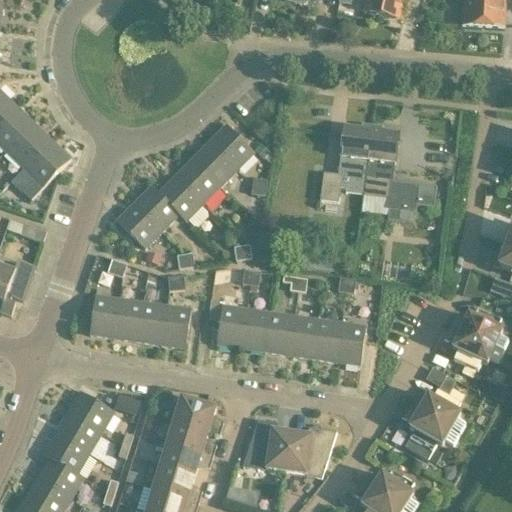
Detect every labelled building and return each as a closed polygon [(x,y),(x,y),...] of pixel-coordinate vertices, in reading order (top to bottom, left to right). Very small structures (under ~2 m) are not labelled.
[(366,0),(364,14),(399,22),(403,0),(366,0)] [(504,30),(505,0),(463,0),(462,28),(504,30)] [(0,126),(17,110),(0,93),(0,126)] [(0,148),(7,156),(35,127),(17,110),(0,126),(0,148)] [(25,173),(53,144),(35,127),(7,156),(25,173)] [(209,145),(237,173),(254,156),(226,128),(209,145)] [(339,206),(341,191),(346,192),(346,196),(363,198),(372,132),(344,128),(338,178),(323,176),(320,204),(339,206)] [(419,188),(393,184),(399,135),(372,132),(363,198),(386,202),(385,212),(390,212),(388,224),(410,227),(412,215),(415,215),(419,188)] [(53,144),(25,173),(35,183),(23,195),(31,203),(71,162),(53,144)] [(192,163),(220,191),(237,173),(209,145),(192,163)] [(270,167),(272,159),(261,148),(255,154),(264,164),(265,162),(270,167)] [(220,191),(192,163),(175,179),(203,207),(220,191)] [(207,216),(201,210),(203,207),(175,179),(158,196),(151,189),(151,190),(179,218),(180,218),(186,224),(188,223),(194,229),(198,230),(208,219),(207,216)] [(252,189),(266,191),(267,183),(253,181),(252,189)] [(252,189),(251,197),(265,199),(266,191),(252,189)] [(179,218),(151,190),(134,207),(162,235),(179,218)] [(145,253),(162,235),(134,207),(116,224),(145,253)] [(25,228),(21,238),(32,242),(36,231),(25,228)] [(36,231),(32,242),(44,246),(47,235),(40,233),(36,231)] [(244,263),(252,262),(250,248),(242,249),(244,263)] [(242,249),(234,250),(236,264),(244,263),(242,249)] [(511,251),(507,249),(499,270),(511,274),(511,251)] [(159,260),(149,256),(146,265),(156,269),(159,260)] [(185,258),(187,271),(195,270),(193,256),(185,258)] [(187,271),(185,258),(177,259),(179,273),(187,271)] [(318,274),(319,262),(304,260),(302,272),(318,274)] [(115,278),(120,265),(112,263),(107,276),(115,278)] [(0,268),(0,304),(4,306),(5,306),(5,304),(7,299),(10,300),(23,305),(35,270),(18,264),(14,274),(11,272),(0,268)] [(120,265),(115,278),(123,281),(127,268),(120,265)] [(250,288),(252,275),(244,273),(242,287),(250,288)] [(252,275),(250,288),(258,290),(260,276),(252,275)] [(176,280),(177,294),(185,293),(184,279),(176,280)] [(283,287),(291,288),(290,294),(298,295),(300,281),(284,279),(283,287)] [(177,294),(176,280),(168,281),(169,295),(177,294)] [(300,281),(298,295),(306,296),(307,282),(300,281)] [(346,296),(348,282),(340,281),(338,295),(346,296)] [(348,282),(346,296),(354,297),(356,283),(348,282)] [(114,342),(120,302),(95,299),(89,338),(114,342)] [(120,302),(114,342),(138,345),(143,306),(120,302)] [(143,306),(138,345),(161,349),(167,309),(143,306)] [(167,309),(161,349),(186,352),(191,312),(167,309)] [(241,352),(247,312),(222,309),(216,348),(241,352)] [(247,312),(241,352),(265,355),(270,316),(247,312)] [(449,330),(503,355),(508,343),(500,339),(502,334),(497,331),(501,323),(477,312),(473,320),(468,318),(466,323),(455,318),(449,330)] [(270,316),(265,355),(288,359),(294,319),(270,316)] [(294,319),(288,359),(312,362),(318,323),(294,319)] [(318,323),(312,362),(336,366),(341,326),(318,323)] [(341,326),(336,366),(360,369),(366,330),(341,326)] [(503,355),(449,330),(444,342),(455,347),(452,352),(458,355),(454,363),(478,374),(482,366),(487,368),(489,362),(498,366),(503,355)] [(440,388),(444,382),(446,378),(434,371),(428,382),(440,389),(440,388)] [(492,400),(499,403),(504,391),(497,388),(492,400)] [(408,409),(459,438),(466,427),(457,423),(461,417),(456,415),(460,406),(438,393),(433,402),(428,399),(425,403),(415,398),(408,409)] [(67,416),(102,437),(114,415),(80,395),(67,416)] [(141,406),(120,399),(115,413),(136,420),(141,406)] [(208,434),(208,435),(220,438),(224,426),(212,423),(216,410),(181,400),(174,423),(208,434)] [(459,438),(408,409),(401,421),(412,427),(409,431),(414,434),(409,443),(405,450),(428,463),(437,447),(442,450),(445,445),(453,449),(459,438)] [(55,437),(90,457),(102,437),(67,416),(55,437)] [(208,435),(208,434),(174,423),(167,446),(213,461),(216,449),(205,445),(208,435)] [(287,475),(292,436),(275,433),(276,426),(258,424),(242,471),(265,474),(265,472),(287,475)] [(292,436),(287,475),(306,478),(306,480),(322,482),(336,435),(309,431),(308,438),(292,436)] [(122,448),(129,451),(133,439),(125,436),(122,448)] [(43,458),(84,482),(84,481),(78,477),(90,457),(55,437),(43,458)] [(213,461),(167,446),(160,469),(194,480),(198,469),(209,472),(213,461)] [(129,451),(122,448),(118,460),(126,463),(129,451)] [(37,482),(71,502),(84,482),(43,458),(49,462),(37,482)] [(153,492),(199,506),(202,495),(191,491),(194,480),(160,469),(153,492)] [(362,487),(400,511),(415,511),(418,509),(410,503),(413,498),(409,495),(414,487),(392,473),(387,481),(382,478),(379,482),(369,476),(362,487)] [(143,478),(129,474),(126,484),(140,488),(143,478)] [(25,503),(40,511),(65,511),(71,502),(37,482),(25,503)] [(107,495),(114,498),(118,486),(110,483),(107,495)] [(400,511),(362,487),(354,498),(364,505),(361,509),(365,511),(400,511)] [(197,511),(199,506),(153,492),(146,511),(197,511)] [(236,493),(231,493),(228,492),(225,502),(238,506),(242,494),(236,493)] [(114,498),(107,495),(103,507),(111,510),(114,498)] [(19,511),(40,511),(25,503),(19,511)]
